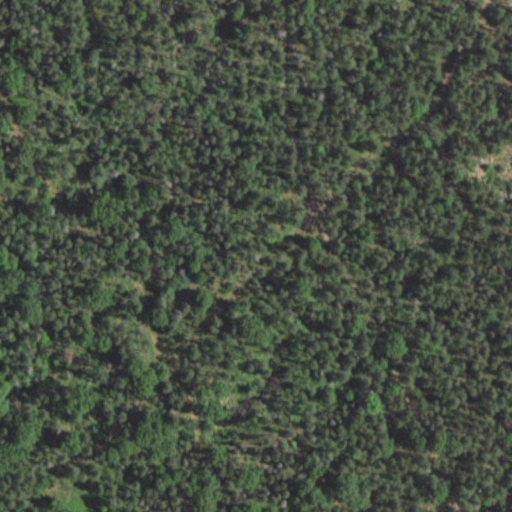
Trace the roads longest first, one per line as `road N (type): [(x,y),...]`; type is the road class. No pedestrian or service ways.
road 1 (track): [(460,511),(317,203),(300,145),(293,0)]
road 2 (track): [(487,0),(431,105),(317,203)]
